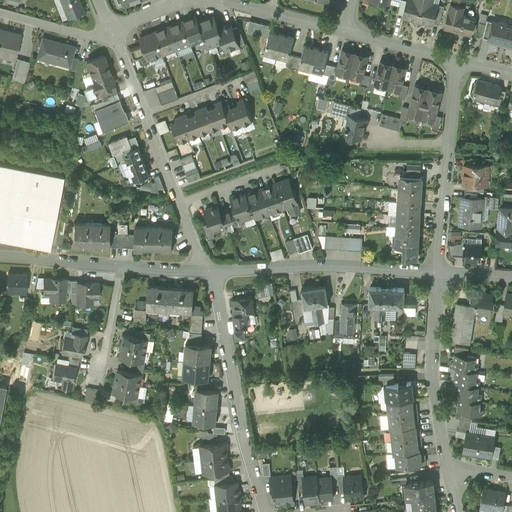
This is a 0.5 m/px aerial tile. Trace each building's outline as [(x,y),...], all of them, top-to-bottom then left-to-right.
[(67,17),(60,0),(54,0),(61,19),(67,17)] [(78,0),(60,0),(67,17),(82,11),(78,0)] [(406,0),(400,0),(399,5),(397,13),(403,15),(406,0)] [(422,0),(406,0),(403,15),(402,17),(418,20),(422,0)] [(432,0),(422,0),(418,20),(433,24),(433,22),(437,8),(438,5),(432,3),(432,0)] [(475,18),(459,14),(461,6),(450,4),(444,27),(471,34),(475,18)] [(443,9),(437,8),(433,22),(439,24),(443,9)] [(196,16),(182,21),(190,44),(191,43),(194,44),(201,41),(203,39),(204,39),(198,22),(196,16)] [(213,16),(198,22),(204,39),(208,48),(222,43),(223,42),(219,34),(213,16)] [(492,21),(487,20),(485,24),(482,37),(488,39),(492,21)] [(182,21),(168,27),(176,49),(190,44),(182,21)] [(255,22),(249,21),(246,32),(252,34),(255,22)] [(504,23),(500,22),(499,23),(492,21),(488,39),(511,44),(511,26),(505,24),(504,23)] [(261,24),(255,22),(252,34),(258,35),(261,24)] [(484,24),(479,22),(475,36),(482,37),(485,24),(484,24)] [(230,24),(222,27),(224,32),(219,34),(223,42),(222,43),(225,51),(239,46),(232,29),(230,24)] [(271,26),(261,24),(258,35),(268,38),(269,31),(270,31),(271,26)] [(176,49),(168,27),(154,32),(162,54),(176,49)] [(245,44),(238,27),(232,29),(239,46),(245,44)] [(20,34),(0,28),(0,55),(13,59),(20,34)] [(270,31),(269,31),(268,38),(264,53),(276,56),(282,34),(270,31)] [(154,32),(139,37),(142,45),(146,55),(138,58),(140,64),(143,65),(150,62),(148,59),(162,54),(154,32)] [(282,34),(276,56),(287,59),(288,60),(289,55),(294,37),(282,34)] [(74,47),(42,38),(37,57),(68,66),(69,66),(71,56),(74,47)] [(141,44),(129,49),(133,60),(138,58),(146,55),(142,45),(141,44)] [(316,48),(304,45),(301,58),(298,67),(299,67),(310,70),(316,48)] [(328,51),(316,48),(310,70),(322,74),(325,64),(328,51)] [(354,53),(343,50),(342,50),(337,67),(336,72),(336,73),(349,76),(355,53),(354,53)] [(367,56),(355,54),(355,53),(349,76),(361,79),(362,79),(363,74),(368,56),(367,56)] [(102,54),(88,60),(94,73),(91,74),(95,85),(87,88),(90,96),(92,96),(101,92),(100,91),(110,88),(109,85),(114,83),(102,54)] [(289,55),(288,60),(287,59),(286,66),(292,68),(295,56),(289,55)] [(78,58),(71,56),(69,66),(68,66),(68,69),(75,71),(78,58)] [(295,56),(292,68),(298,69),(299,67),(298,67),(301,58),(295,56)] [(13,74),(25,78),(30,61),(17,58),(13,74)] [(392,65),(381,62),(380,61),(376,77),(374,84),(387,88),(393,65),(392,65)] [(322,74),(322,77),(327,78),(331,65),(325,64),(322,74)] [(337,67),(331,65),(327,78),(334,80),(336,73),(336,72),(337,67)] [(405,68),(394,65),(393,65),(387,88),(399,91),(400,91),(402,84),(406,68),(405,68)] [(254,70),(243,74),(247,85),(258,81),(254,70)] [(13,74),(12,79),(24,83),(25,78),(13,74)] [(83,77),(87,88),(95,85),(91,74),(83,77)] [(369,76),(363,74),(362,79),(361,79),(359,87),(366,88),(369,76)] [(376,77),(369,76),(366,88),(373,90),(374,84),(376,77)] [(172,80),(155,87),(157,92),(174,86),(172,80)] [(501,86),(477,80),(472,97),(496,103),(500,90),(501,86)] [(374,84),(373,90),(373,92),(385,95),(387,88),(374,84)] [(408,86),(402,84),(400,91),(399,91),(398,97),(405,98),(408,86)] [(428,88),(415,85),(409,108),(407,115),(420,118),(428,88)] [(110,88),(100,91),(101,92),(92,96),(94,101),(104,98),(117,93),(115,86),(110,88)] [(174,86),(157,92),(159,98),(176,92),(174,86)] [(428,88),(420,118),(433,122),(434,122),(435,115),(442,92),(428,88)] [(500,90),(496,104),(496,103),(496,104),(502,106),(505,91),(500,90)] [(84,104),(87,94),(78,92),(75,102),(84,104)] [(176,92),(159,98),(161,104),(178,98),(176,92)] [(117,93),(104,98),(106,104),(120,99),(117,93)] [(52,109),(55,99),(38,94),(35,105),(52,109)] [(94,101),(92,102),(95,109),(106,104),(104,98),(94,101)] [(243,98),(238,100),(239,104),(234,106),(242,125),(252,121),(243,98)] [(95,109),(94,109),(102,131),(128,121),(120,99),(106,104),(95,109)] [(221,100),(215,102),(217,106),(212,107),(219,127),(229,124),(229,123),(223,106),(221,100)] [(351,105),(334,101),(332,107),(349,112),(351,105)] [(234,106),(229,107),(228,104),(223,106),(229,123),(229,124),(231,129),(234,135),(244,131),(242,125),(234,106)] [(351,105),(349,112),(349,114),(356,116),(358,107),(351,105)] [(212,107),(207,109),(206,106),(201,108),(209,131),(219,127),(212,107)] [(409,108),(403,106),(400,118),(399,119),(402,120),(406,121),(407,115),(409,108)] [(201,108),(195,110),(197,113),(192,115),(199,135),(209,131),(201,108)] [(192,115),(187,117),(186,113),(181,115),(189,138),(199,135),(192,115)] [(382,113),(379,125),(385,127),(388,115),(382,113)] [(349,114),(348,114),(347,119),(345,118),(343,126),(345,126),(344,129),(347,130),(346,135),(347,137),(352,139),(355,137),(361,139),(364,125),(367,125),(368,120),(356,117),(356,116),(349,114)] [(181,115),(175,117),(176,121),(171,123),(179,142),(189,138),(181,115)] [(400,118),(388,115),(385,127),(399,130),(402,120),(399,119),(400,118)] [(435,115),(434,122),(433,122),(432,128),(438,129),(441,117),(435,115)] [(156,123),(161,134),(169,130),(165,120),(156,123)] [(127,135),(108,142),(113,154),(110,156),(114,165),(122,162),(127,175),(128,175),(130,179),(134,178),(132,174),(145,169),(146,168),(134,136),(128,138),(127,135)] [(101,146),(99,139),(86,144),(88,151),(101,146)] [(191,155),(180,159),(182,165),(193,161),(191,155)] [(193,161),(182,165),(184,171),(196,166),(193,161)] [(63,176),(0,163),(0,237),(49,248),(63,176)] [(481,165),(479,164),(477,165),(464,165),(463,185),(464,185),(484,185),(486,185),(487,177),(489,177),(489,166),(481,165)] [(196,166),(184,171),(187,176),(198,172),(196,166)] [(145,169),(132,174),(134,178),(134,179),(148,175),(145,169)] [(198,172),(187,176),(189,182),(200,177),(198,172)] [(159,175),(153,177),(158,189),(164,187),(159,175)] [(406,176),(400,175),(399,188),(421,190),(422,177),(420,177),(406,176)] [(288,179),(274,184),(283,209),(289,207),(291,214),(299,211),(297,204),(288,179)] [(274,184),(260,189),(269,214),(283,209),(274,184)] [(421,190),(399,188),(398,201),(420,203),(421,190)] [(260,189),(246,194),(254,217),(255,219),(269,214),(260,189)] [(246,194),(241,196),(240,193),(230,197),(234,207),(231,208),(220,212),(224,223),(238,218),(239,222),(254,217),(246,194)] [(464,197),(462,196),(459,224),(480,227),(483,198),(477,198),(464,197)] [(420,203),(398,201),(397,214),(419,215),(420,203)] [(218,205),(204,210),(209,223),(212,232),(213,232),(226,227),(218,205)] [(511,208),(499,207),(498,230),(511,231),(511,208)] [(396,227),(397,214),(389,214),(389,226),(396,227)] [(419,215),(397,214),(396,227),(419,228),(419,220),(418,220),(419,216),(419,215)] [(111,224),(73,223),(73,242),(110,243),(111,234),(111,224)] [(209,223),(202,225),(208,240),(215,237),(213,232),(212,232),(209,223)] [(111,234),(134,235),(135,226),(128,226),(128,224),(111,224),(111,234)] [(350,224),(350,232),(360,232),(360,225),(350,224)] [(172,228),(135,226),(134,235),(134,246),(172,247),(172,228)] [(396,234),(396,227),(389,226),(387,226),(387,234),(396,234)] [(419,228),(396,227),(396,234),(395,250),(403,251),(403,258),(417,258),(419,228)] [(65,231),(59,230),(56,243),(62,244),(65,231)] [(456,241),(457,230),(448,230),(448,240),(456,241)] [(511,231),(498,230),(496,244),(511,245),(511,231)] [(134,246),(134,235),(111,234),(110,243),(110,247),(134,247),(134,246)] [(307,234),(294,238),(298,251),(299,253),(312,248),(307,234)] [(349,238),(325,236),(324,248),(348,250),(349,238)] [(294,238),(285,241),(289,254),(298,251),(294,238)] [(362,239),(349,238),(348,250),(361,251),(362,239)] [(476,244),(464,243),(463,257),(463,259),(474,260),(475,257),(480,257),(481,239),(476,239),(476,244)] [(457,242),(453,244),(448,243),(449,257),(454,259),(454,256),(463,257),(464,243),(457,242)] [(269,250),(273,260),(283,256),(280,246),(269,250)] [(26,273),(7,273),(7,291),(8,291),(8,289),(18,289),(17,291),(26,291),(26,273)] [(65,278),(43,277),(43,289),(43,294),(40,294),(40,302),(49,302),(49,300),(65,300),(65,292),(65,280),(65,278)] [(77,282),(77,292),(76,304),(91,304),(92,298),(99,298),(99,282),(77,282)] [(260,284),(261,295),(274,294),(274,283),(260,284)] [(160,286),(148,285),(146,308),(158,309),(160,286)] [(325,285),(313,287),(316,305),(319,323),(324,322),(321,304),(327,303),(325,285)] [(171,287),(160,286),(158,309),(169,310),(171,287)] [(182,288),(171,287),(169,310),(180,311),(182,288)] [(313,287),(301,289),(304,307),(303,309),(305,324),(307,325),(319,323),(316,305),(313,287)] [(381,288),(370,287),(369,305),(374,306),(374,319),(380,319),(381,288)] [(194,289),(182,288),(180,311),(192,312),(194,289)] [(392,288),(381,288),(380,319),(386,319),(387,306),(392,306),(392,288)] [(404,289),(392,288),(392,306),(403,307),(403,306),(415,307),(416,295),(404,294),(404,289)] [(493,294),(472,291),(470,305),(469,310),(475,311),(490,314),(493,294)] [(252,296),(231,299),(235,326),(244,325),(247,324),(245,312),(254,311),(252,296)] [(355,303),(342,302),(341,320),(340,332),(354,332),(355,303)] [(327,303),(321,304),(324,322),(319,323),(321,334),(333,335),(334,316),(333,316),(327,315),(328,304),(327,303)] [(470,305),(456,303),(450,341),(469,344),(475,311),(469,310),(470,305)] [(504,305),(498,304),(495,320),(502,321),(503,313),(503,310),(504,305)] [(403,307),(408,317),(415,317),(415,307),(403,306),(403,307)] [(146,316),(134,315),(134,321),(145,323),(146,316)] [(341,320),(335,320),(334,337),(353,338),(354,332),(340,332),(341,320)] [(244,325),(235,326),(236,334),(245,333),(244,325)] [(295,327),(287,328),(289,339),(297,337),(295,327)] [(150,333),(136,330),(135,337),(147,339),(149,340),(150,333)] [(86,334),(71,331),(69,338),(63,337),(61,352),(68,353),(80,355),(82,356),(86,334)] [(383,348),(383,334),(372,334),(372,348),(383,348)] [(135,337),(124,335),(121,346),(145,350),(147,339),(135,337)] [(188,344),(186,344),(185,360),(209,362),(210,346),(200,345),(188,344)] [(145,350),(121,346),(119,358),(131,360),(143,362),(143,361),(145,350)] [(468,350),(455,347),(454,354),(467,356),(468,350)] [(21,362),(30,364),(32,352),(23,351),(21,362)] [(467,356),(454,354),(452,366),(473,370),(475,357),(467,356)] [(79,361),(67,359),(66,365),(76,367),(78,368),(79,361)] [(185,360),(183,359),(182,367),(186,368),(186,375),(183,375),(183,376),(190,376),(196,377),(207,378),(207,377),(209,362),(185,360)] [(143,362),(131,360),(130,366),(144,368),(145,362),(143,361),(143,362)] [(355,360),(343,361),(344,368),(356,368),(355,360)] [(66,365),(54,363),(52,377),(58,379),(57,385),(72,388),(76,367),(66,365)] [(144,368),(130,366),(129,372),(141,374),(143,374),(144,368)] [(473,370),(452,366),(452,367),(453,367),(452,373),(454,374),(453,382),(479,386),(480,380),(476,380),(477,371),(473,370)] [(129,372),(117,369),(115,381),(139,385),(141,374),(129,372)] [(394,383),(393,375),(378,375),(379,386),(386,385),(386,384),(394,383)] [(139,385),(115,381),(113,392),(125,395),(137,397),(137,396),(139,385)] [(394,383),(386,384),(386,385),(387,401),(411,399),(413,399),(411,382),(394,383)] [(479,386),(453,382),(455,383),(453,389),(456,389),(455,398),(480,402),(481,396),(477,395),(479,386)] [(146,387),(139,385),(137,396),(139,396),(144,397),(146,387)] [(98,389),(86,387),(84,399),(96,401),(98,389)] [(207,389),(197,389),(199,390),(198,405),(215,406),(217,390),(207,389)] [(137,403),(139,396),(137,396),(137,397),(125,395),(124,401),(137,403)] [(480,402),(455,398),(459,398),(457,411),(470,413),(478,414),(480,402)] [(411,399),(387,401),(388,408),(386,410),(387,414),(405,413),(405,407),(412,406),(411,399)] [(215,406),(198,405),(197,420),(194,420),(194,421),(214,422),(215,406)] [(470,413),(457,411),(456,418),(459,418),(469,420),(470,413)] [(405,413),(387,414),(387,419),(389,421),(390,427),(391,427),(414,425),(413,417),(406,418),(405,413)] [(383,428),(390,427),(389,421),(387,419),(387,414),(382,415),(383,428)] [(469,420),(459,418),(457,430),(466,432),(466,431),(470,432),(471,421),(472,420),(469,420)] [(486,428),(476,426),(477,422),(471,421),(470,432),(466,431),(466,432),(463,453),(491,457),(493,445),(494,436),(493,438),(485,436),(486,428)] [(414,425),(391,427),(392,434),(390,436),(390,440),(409,438),(408,433),(416,432),(415,425),(414,425)] [(217,434),(200,429),(198,435),(216,439),(217,434)] [(409,438),(390,440),(391,445),(393,447),(394,453),(396,453),(418,451),(417,443),(410,444),(409,438)] [(226,442),(200,445),(202,459),(225,456),(225,450),(227,448),(226,442)] [(202,459),(200,445),(193,446),(194,460),(202,459)] [(500,447),(493,445),(491,457),(498,459),(500,447)] [(418,451),(396,453),(396,459),(394,462),(395,466),(414,465),(413,459),(420,458),(420,451),(418,451)] [(394,462),(396,459),(396,453),(394,453),(387,454),(388,467),(395,466),(394,462)] [(225,456),(202,459),(204,473),(216,472),(229,470),(229,465),(226,462),(225,456)] [(269,462),(262,463),(263,475),(270,474),(269,462)] [(337,466),(330,467),(331,477),(332,485),(338,484),(338,475),(337,466)] [(291,474),(281,475),(279,478),(270,479),(271,487),(273,488),(274,500),(276,500),(277,506),(287,505),(287,504),(293,503),(293,498),(292,485),(291,474)] [(344,477),(346,492),(346,499),(363,497),(362,488),(364,486),(363,483),(361,482),(361,475),(344,477)] [(217,478),(217,477),(214,478),(215,484),(233,482),(232,476),(229,476),(217,478)] [(303,477),(304,491),(305,503),(319,502),(317,476),(303,477)] [(331,477),(317,478),(317,476),(319,502),(320,502),(319,499),(333,498),(332,485),(331,477)] [(433,481),(420,482),(418,480),(414,481),(412,483),(408,483),(405,484),(406,498),(434,495),(433,481)] [(233,482),(215,484),(217,497),(238,494),(237,481),(233,482)] [(505,491),(483,488),(478,511),(501,511),(502,511),(503,504),(505,491)] [(238,494),(217,497),(218,510),(240,507),(238,494)] [(434,495),(406,498),(405,498),(406,508),(404,508),(404,511),(418,511),(436,510),(434,495)]
